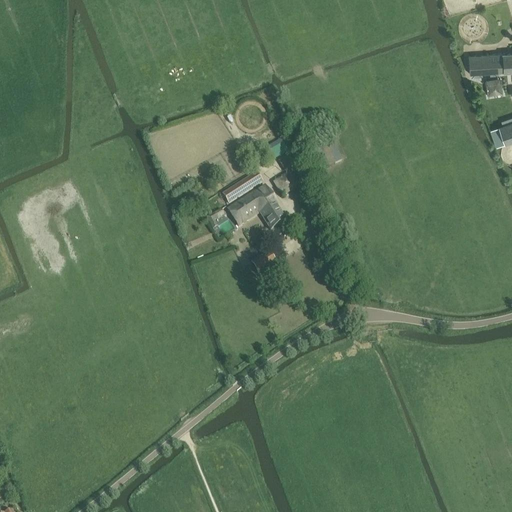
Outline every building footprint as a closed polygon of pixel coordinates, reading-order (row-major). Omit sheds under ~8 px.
[(468,56),(469,74),(503,72),(511,71),(511,52),(504,53),(504,48),(501,48),(501,43),(492,44),(493,55),(468,56)] [(502,92),(500,78),(486,80),(488,94),(502,92)] [(486,105),(492,122),(511,115),(505,98),(486,105)] [(511,140),(511,121),(498,126),(504,144),(511,140)] [(334,141),(321,148),(330,167),(343,161),(334,141)] [(269,151),(275,161),(289,153),(284,143),(269,151)] [(289,156),(279,162),(287,175),(274,182),(282,197),(305,185),(289,156)] [(222,196),(228,205),(262,184),(256,174),(222,196)] [(276,228),(286,222),(276,207),(277,207),(265,187),(228,211),(238,228),(259,215),(270,232),(272,231),(274,231),(276,230),(276,228)] [(252,264),(258,276),(276,265),(269,254),(260,259),(252,264)]
